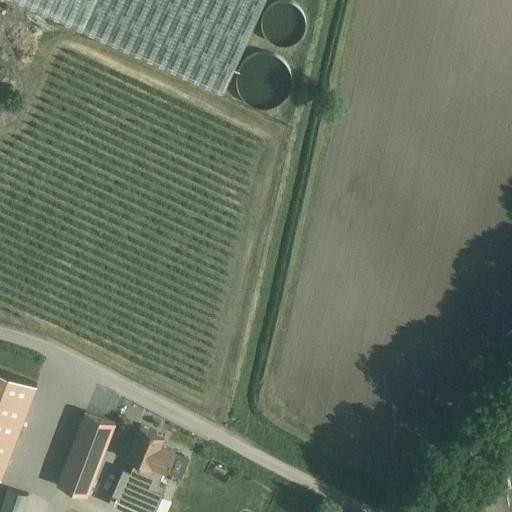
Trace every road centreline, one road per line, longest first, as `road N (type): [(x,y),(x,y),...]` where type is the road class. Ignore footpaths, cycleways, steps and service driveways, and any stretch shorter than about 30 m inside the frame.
road 1 (unclassified): [(358,511),(0,340)]
road 2 (track): [(511,412),(427,511)]
